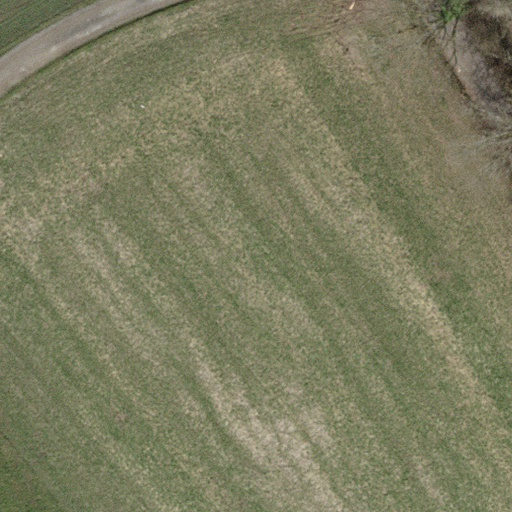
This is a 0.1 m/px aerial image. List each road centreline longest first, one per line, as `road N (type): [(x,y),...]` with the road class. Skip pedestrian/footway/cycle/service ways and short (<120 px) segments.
road 1 (track): [(140,0),(0,80)]
road 2 (track): [(425,0),(511,134)]
